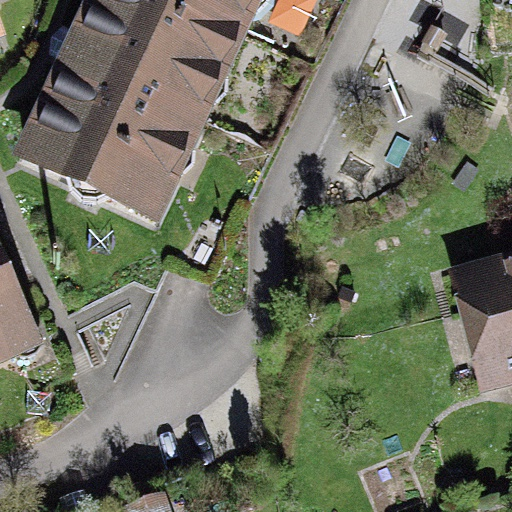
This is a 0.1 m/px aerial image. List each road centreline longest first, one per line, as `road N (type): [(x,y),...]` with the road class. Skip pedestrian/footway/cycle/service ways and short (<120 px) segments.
road 1 (residential): [(372,0),(252,231)]
road 2 (residential): [(168,392),(0,475)]
